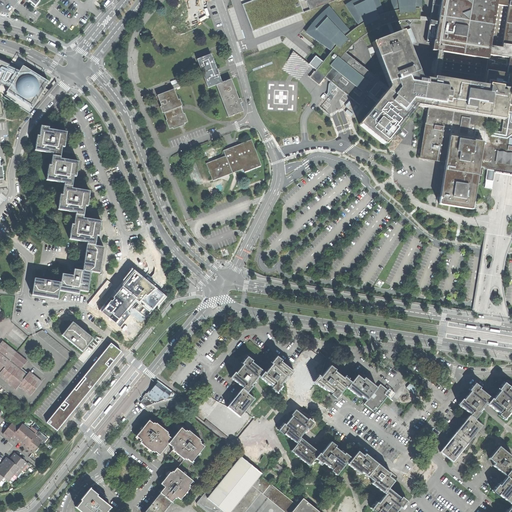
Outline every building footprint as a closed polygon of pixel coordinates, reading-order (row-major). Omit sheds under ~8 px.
[(253,32),(304,12),(298,0),(253,0),(242,4),(253,32)] [(298,0),(304,12),(311,10),(306,0),(298,0)] [(306,0),(311,10),(335,0),(306,0)] [(399,8),(399,9),(394,10),(389,12),(385,13),(377,15),(377,14),(382,12),(378,0),(354,0),(351,2),(346,5),(358,24),(363,20),(364,22),(357,26),(353,30),(349,33),(345,37),(343,34),(348,30),(329,7),(320,15),(314,22),(311,25),(306,32),(329,48),(333,43),(336,45),(323,62),(316,56),(309,64),(316,70),(312,75),(310,78),(319,85),(321,82),(325,77),(331,82),(329,84),(329,87),(334,91),(337,87),(359,105),(367,95),(376,103),(378,101),(369,93),(377,83),(386,91),(388,88),(379,80),(381,78),(375,74),(374,76),(345,53),(349,49),(352,49),(352,45),(357,41),(361,38),(369,33),(376,29),(379,30),(380,27),(386,25),(389,34),(394,32),(390,23),(396,22),(403,21),(408,20),(410,22),(412,20),(420,20),(429,21),(430,18),(420,16),(420,8),(414,8),(414,6),(420,6),(420,0),(391,0),(393,9),(399,8)] [(511,74),(510,75),(511,64),(511,0),(432,0),(430,18),(429,21),(426,43),(433,44),(432,51),(438,52),(434,77),(433,80),(421,79),(406,41),(405,38),(402,31),(391,35),(372,43),(373,47),(375,52),(389,87),(388,88),(386,91),(378,101),(376,103),(359,124),(385,145),(416,107),(420,107),(428,108),(420,159),(445,162),(444,170),(440,193),(441,193),(440,193),(439,204),(448,206),(450,206),(473,210),(476,184),(480,184),(483,169),(487,169),(495,171),(501,171),(506,173),(511,173),(511,74)] [(235,27),(239,40),(245,38),(241,25),(235,27)] [(407,38),(405,38),(406,41),(409,40),(410,44),(415,42),(410,29),(405,31),(407,38)] [(216,85),(222,82),(217,69),(211,54),(197,59),(208,88),(216,85)] [(46,82),(19,66),(17,69),(9,62),(7,65),(0,61),(0,84),(6,87),(3,92),(4,93),(2,96),(29,113),(47,91),(43,88),(46,82)] [(216,85),(228,117),(243,111),(240,103),(242,102),(240,98),(239,99),(231,79),(222,82),(216,85)] [(184,113),(183,114),(182,111),(181,108),(180,106),(174,89),(157,95),(159,101),(160,103),(161,106),(167,120),(166,121),(169,129),(188,122),(184,113)] [(45,298),(58,300),(60,292),(71,293),(80,294),(80,291),(89,292),(92,272),(100,273),(102,260),(104,248),(96,246),(97,236),(100,236),(100,234),(102,221),(84,219),(86,207),(88,207),(89,204),(90,192),(72,189),(74,177),(77,178),(77,175),(79,162),(61,159),(63,148),(65,148),(66,144),(67,133),(49,130),(50,128),(42,126),(40,136),(38,136),(36,151),(53,154),(52,166),(49,166),(47,181),(65,183),(63,195),(61,195),(59,210),(76,213),(75,225),(72,225),(70,240),(88,243),(84,271),(75,270),(74,276),(63,274),(62,283),(35,278),(32,296),(45,298)] [(206,163),(212,179),(232,171),(231,170),(242,166),(243,169),(259,162),(251,140),(240,144),(228,149),(223,150),(225,156),(212,161),(212,162),(211,162),(210,162),(206,163)] [(259,162),(243,169),(242,166),(231,170),(232,171),(212,179),(212,180),(242,169),(244,172),(261,166),(259,162)] [(435,193),(440,193),(441,193),(440,193),(444,170),(439,169),(435,193)] [(493,181),(495,171),(487,169),(486,180),(493,181)] [(63,336),(83,352),(94,339),(83,330),(73,322),(63,336)] [(8,335),(22,346),(26,341),(12,330),(8,335)] [(3,341),(0,344),(0,372),(0,373),(0,376),(16,390),(19,386),(22,389),(20,391),(28,398),(30,396),(31,396),(42,382),(30,372),(27,375),(20,370),(27,361),(9,347),(3,341)] [(45,420),(55,429),(82,396),(119,351),(109,343),(45,420)] [(243,387),(242,389),(248,393),(253,387),(253,386),(252,385),(259,376),(260,377),(265,372),(252,362),(253,360),(248,356),(242,364),(243,365),(240,368),(237,373),(235,372),(231,377),(243,387)] [(266,373),(265,372),(260,377),(273,387),(272,389),(277,393),(282,386),(281,385),(288,376),(290,377),(294,371),(281,362),(282,360),(277,357),(272,363),(273,364),(270,367),(266,373)] [(321,378),(319,377),(315,382),(322,388),(323,386),(332,394),(331,395),(336,399),(346,386),(348,388),(352,382),(345,377),(344,378),(340,375),(335,371),(336,369),(331,366),(321,378)] [(358,375),(352,382),(348,388),(360,397),(362,396),(368,400),(378,388),(370,382),(365,378),(363,380),(358,375)] [(109,387),(110,387),(117,379),(116,377),(115,378),(109,386),(109,387)] [(147,395),(156,402),(159,399),(162,401),(163,400),(164,398),(166,400),(171,393),(157,382),(147,395)] [(411,383),(408,387),(417,395),(420,390),(411,383)] [(487,403),(488,404),(492,399),(480,389),(481,387),(476,383),(470,390),(472,391),(468,396),(464,400),(463,399),(459,404),(472,414),(470,415),(476,420),(481,413),(480,412),(487,403)] [(511,407),(511,390),(509,388),(510,387),(505,383),(500,390),(501,391),(497,395),(493,399),(492,399),(488,404),(501,414),(500,415),(505,419),(511,412),(509,411),(511,407)] [(381,384),(378,388),(368,400),(365,404),(375,413),(382,404),(391,392),(386,387),(381,384)] [(127,386),(126,385),(119,394),(121,395),(121,394),(127,387),(128,386),(127,386)] [(235,397),(228,407),(240,417),(255,399),(248,393),(242,389),(235,397)] [(94,406),(95,406),(102,398),(100,396),(100,397),(94,404),(93,405),(94,406)] [(111,405),(110,404),(103,413),(105,414),(106,413),(111,407),(112,405),(111,405)] [(285,433),(298,444),(302,438),(301,437),(304,432),(307,428),(309,429),(314,422),(309,418),(308,419),(296,410),(292,415),(293,416),(286,425),(284,424),(279,431),(284,435),(285,433)] [(483,425),(476,420),(470,415),(463,424),(456,434),(468,443),(483,425)] [(160,455),(169,444),(173,439),(167,434),(169,432),(157,423),(156,425),(150,420),(137,436),(140,439),(138,440),(149,449),(148,450),(149,451),(151,453),(154,450),(160,455)] [(10,440),(12,437),(20,427),(14,421),(3,434),(7,437),(10,440)] [(16,440),(19,442),(30,430),(23,424),(20,427),(12,437),(16,440)] [(23,445),(26,448),(36,435),(39,432),(32,427),(30,430),(19,442),(23,445)] [(188,459),(192,463),(205,446),(199,442),(200,440),(189,431),(188,432),(182,428),(173,439),(169,444),(175,448),(172,451),(176,454),(177,453),(181,456),(187,461),(188,459)] [(453,461),(468,443),(456,434),(450,441),(441,452),(453,461)] [(30,451),(33,453),(43,440),(36,435),(26,448),(30,451)] [(310,465),(316,458),(320,453),(310,445),(302,438),(298,444),(292,451),(310,465)] [(347,462),(348,463),(352,458),(345,453),(344,454),(339,450),(335,447),(336,445),(331,441),(321,454),(320,453),(316,458),(323,463),(324,462),(332,469),(332,470),(337,475),(347,462)] [(499,446),(489,459),(494,463),(493,465),(498,469),(506,475),(509,471),(511,467),(511,460),(510,459),(511,456),(499,446)] [(12,456),(9,459),(22,470),(28,463),(15,453),(12,456)] [(242,456),(212,493),(208,498),(225,511),(230,511),(261,475),(263,473),(242,456)] [(4,461),(1,464),(14,475),(17,477),(22,470),(9,459),(7,457),(4,461)] [(0,465),(0,474),(4,478),(9,481),(14,475),(1,464),(0,465)] [(283,468),(278,464),(275,467),(281,472),(283,468)] [(165,487),(161,492),(173,502),(177,497),(180,499),(190,488),(188,486),(193,481),(177,468),(173,474),(171,472),(166,478),(161,484),(165,487)] [(511,472),(509,471),(506,475),(507,476),(502,482),(499,485),(498,484),(493,491),(498,495),(499,494),(511,503),(511,501),(511,472)] [(291,511),(298,504),(261,475),(230,511),(225,511),(208,498),(212,493),(208,490),(202,496),(197,502),(209,511),(242,511),(260,490),(261,492),(287,511),(291,511)] [(395,511),(397,511),(400,507),(402,507),(407,501),(402,497),(401,498),(389,488),(385,493),(386,494),(379,503),(377,502),(372,509),(375,511),(395,511)] [(81,501),(76,508),(81,511),(106,511),(110,507),(97,496),(97,494),(90,489),(81,500),(81,501)] [(245,511),(261,492),(260,490),(242,511),(245,511)] [(164,511),(173,502),(161,492),(144,511),(164,511)] [(320,511),(303,498),(298,504),(291,511),(320,511)]
